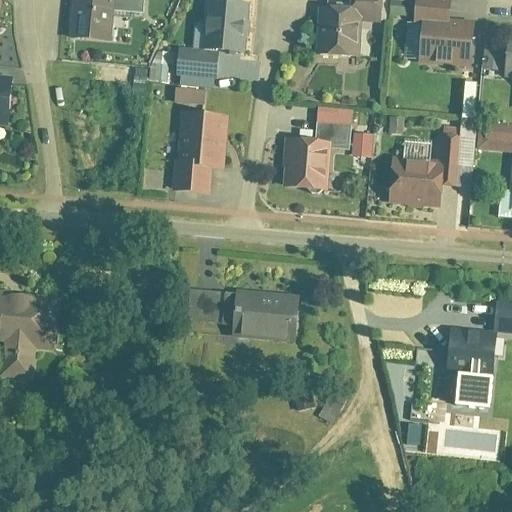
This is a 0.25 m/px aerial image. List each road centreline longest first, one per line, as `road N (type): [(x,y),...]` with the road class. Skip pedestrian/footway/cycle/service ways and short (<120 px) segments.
road 1 (residential): [(242,235),(511,258)]
road 2 (residential): [(242,235),(269,0)]
road 3 (residential): [(56,220),(22,0)]
road 4 (residential): [(56,220),(242,235)]
